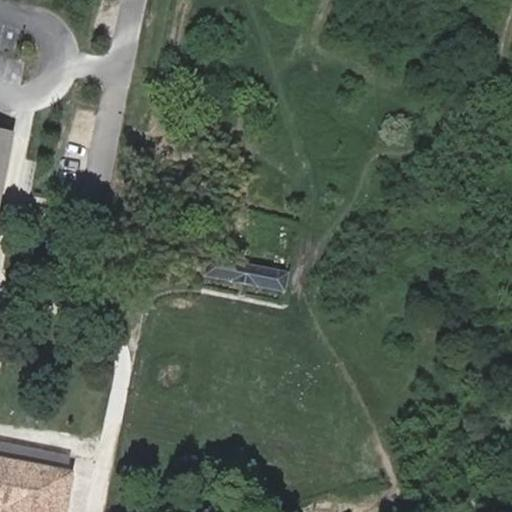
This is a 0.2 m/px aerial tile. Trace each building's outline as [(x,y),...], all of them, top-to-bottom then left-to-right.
[(0,186),(10,133),(0,130),(0,186)] [(35,158),(26,202),(49,207),(57,162),(35,158)] [(69,220),(38,214),(36,224),(67,231),(69,220)] [(286,304),(294,273),(234,260),(213,255),(206,285),(286,304)] [(18,511),(68,511),(72,496),(77,474),(0,458),(0,508),(5,509),(18,511)]
